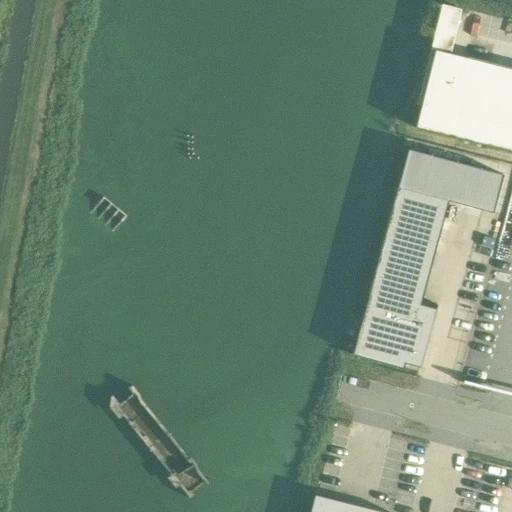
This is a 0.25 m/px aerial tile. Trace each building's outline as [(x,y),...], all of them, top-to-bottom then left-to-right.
[(511,69),(433,49),(413,128),(511,152),(511,69)] [(197,133),(188,134),(189,159),(199,158),(197,133)] [(397,187),(351,355),(402,368),(404,363),(420,367),(437,305),(436,305),(435,308),(420,304),(448,201),(492,213),(503,175),(407,149),(397,187)] [(104,196),(90,213),(116,234),(130,217),(104,196)] [(212,479),(134,385),(113,401),(191,495),(212,479)] [(382,511),(314,495),(309,511),(382,511)]
